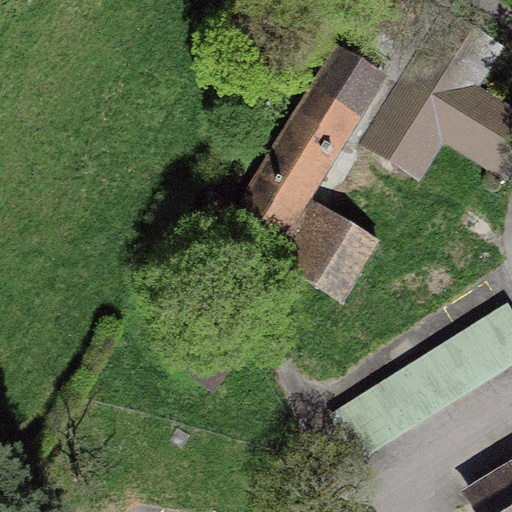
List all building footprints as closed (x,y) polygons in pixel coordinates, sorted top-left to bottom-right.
[(446,18),(367,144),(417,175),(440,138),(507,179),(511,170),(511,112),(471,88),(496,49),(446,18)] [(340,52),(243,209),(283,234),(380,77),(340,52)] [(378,244),(327,212),(291,271),(343,302),(378,244)] [(511,317),(504,305),(333,413),(362,458),(511,363),(511,317)] [(511,511),(511,475),(475,498),(483,511),(511,511)]
